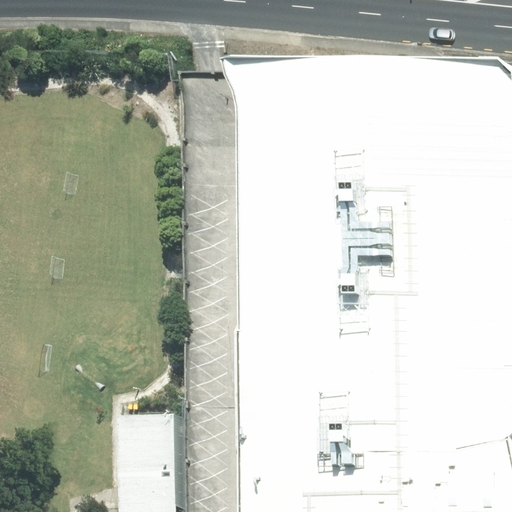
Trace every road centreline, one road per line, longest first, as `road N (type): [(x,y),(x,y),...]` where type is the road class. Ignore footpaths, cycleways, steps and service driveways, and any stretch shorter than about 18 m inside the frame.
road 1 (secondary): [(511,18),(442,21),(200,0)]
road 2 (unknown): [(240,430),(511,443)]
